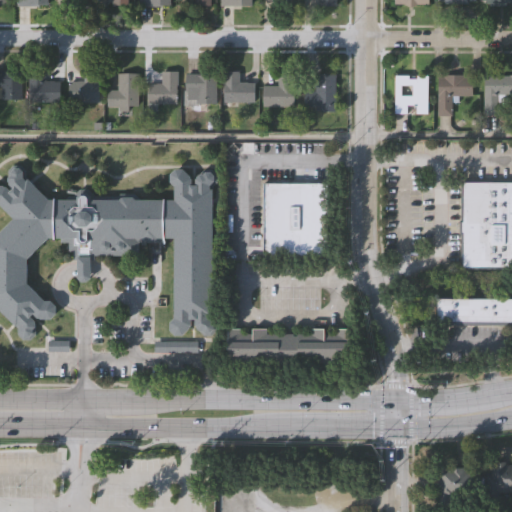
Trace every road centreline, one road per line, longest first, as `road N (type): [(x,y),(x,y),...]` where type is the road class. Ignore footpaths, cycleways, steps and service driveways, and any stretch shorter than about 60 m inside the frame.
road 1 (tertiary): [(393,511),(393,369),(365,237),(364,0)]
road 2 (secondary): [(511,387),(454,395),(0,397)]
road 3 (secondary): [(0,427),(394,431),(511,420)]
road 4 (residential): [(511,39),(0,35)]
